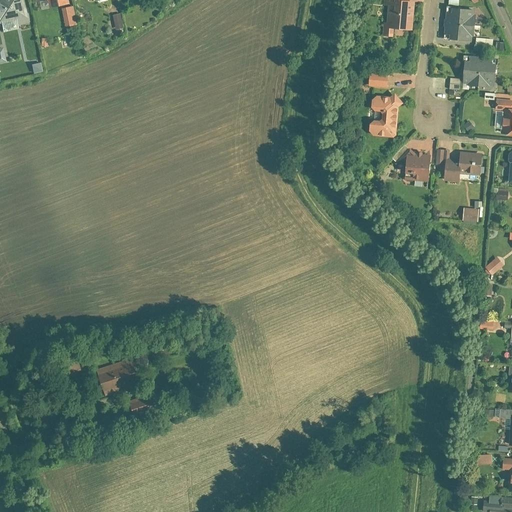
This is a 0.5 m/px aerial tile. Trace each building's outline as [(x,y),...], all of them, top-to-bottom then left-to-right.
[(0,0),(0,14),(22,8),(20,0),(0,0)] [(379,28),(391,29),(391,23),(409,23),(409,0),(387,0),(387,14),(380,14),(379,28)] [(444,0),(441,32),(469,35),(490,37),(491,29),(469,27),(472,2),(456,0),(444,0)] [(65,7),(70,26),(81,23),(77,5),(65,7)] [(125,12),(116,14),(120,29),(129,27),(125,12)] [(0,47),(0,56),(1,62),(10,60),(8,46),(0,47)] [(461,84),(494,88),(498,60),(465,56),(461,84)] [(366,79),(383,80),(383,67),(366,67),(366,79)] [(450,88),(461,88),(461,77),(451,77),(450,88)] [(398,135),(402,91),(369,88),(367,102),(377,103),(376,115),(366,115),(364,132),(398,135)] [(497,125),(511,126),(511,100),(510,100),(511,91),(489,89),(488,107),(498,107),(497,125)] [(398,172),(426,176),(429,160),(444,163),(446,149),(447,143),(428,140),(427,145),(403,141),(398,172)] [(466,165),(482,167),(485,149),(464,146),(463,152),(446,149),(444,163),(442,173),(464,177),(466,165)] [(475,215),(477,203),(461,200),(459,212),(475,215)] [(498,256),(486,266),(493,275),(506,264),(498,256)] [(483,283),(483,295),(494,295),(494,283),(483,283)] [(484,318),(483,328),(494,329),(495,320),(484,318)] [(106,394),(139,383),(131,359),(99,370),(106,394)] [(155,406),(148,388),(125,396),(131,414),(155,406)] [(501,437),(511,437),(511,410),(502,411),(501,437)] [(503,485),(511,485),(511,450),(497,450),(496,462),(504,463),(503,485)] [(492,463),(492,454),(478,453),(478,463),(492,463)] [(511,511),(511,491),(498,490),(498,494),(482,492),(480,507),(496,509),(495,511),(511,511)]
